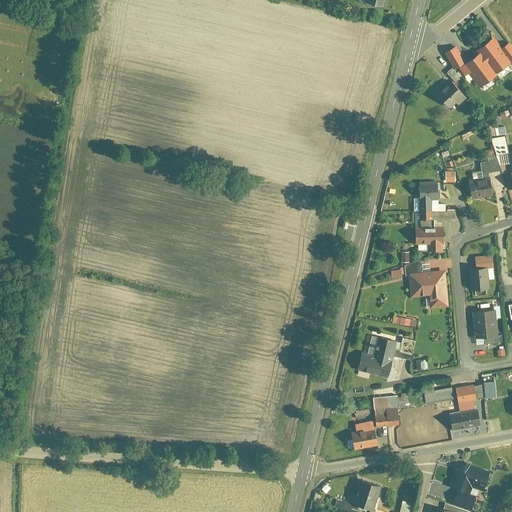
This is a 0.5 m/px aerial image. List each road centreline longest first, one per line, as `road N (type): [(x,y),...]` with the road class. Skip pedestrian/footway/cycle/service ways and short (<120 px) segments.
road 1 (tertiary): [(301,468),(408,46)]
road 2 (unclassified): [(301,468),(0,451)]
road 3 (residential): [(511,222),(453,246),(467,371)]
road 4 (residential): [(433,450),(301,468)]
